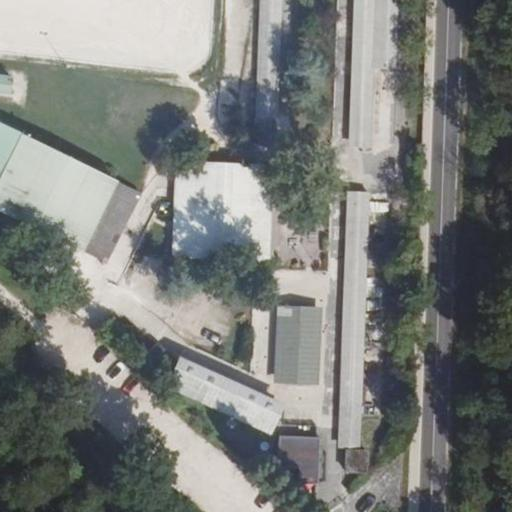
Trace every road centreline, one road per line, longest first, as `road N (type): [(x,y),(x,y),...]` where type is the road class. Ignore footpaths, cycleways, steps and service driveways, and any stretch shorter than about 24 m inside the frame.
road 1 (tertiary): [(430,511),(447,0)]
road 2 (track): [(245,511),(0,292)]
